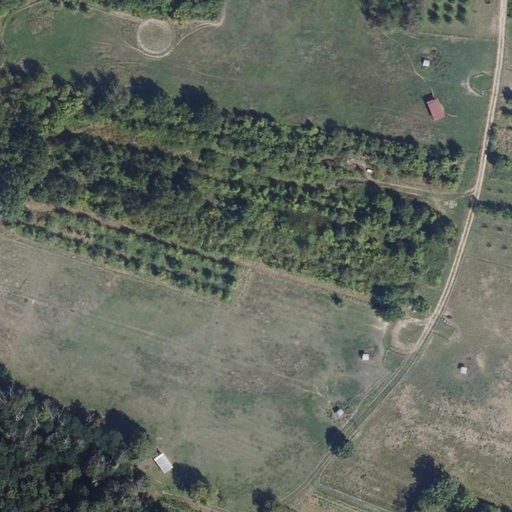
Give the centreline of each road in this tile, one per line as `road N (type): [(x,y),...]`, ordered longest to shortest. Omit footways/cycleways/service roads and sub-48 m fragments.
road 1 (track): [(268,511),(312,480),(410,362),(443,304),(486,159),(505,0)]
road 2 (track): [(0,401),(88,453),(219,511)]
